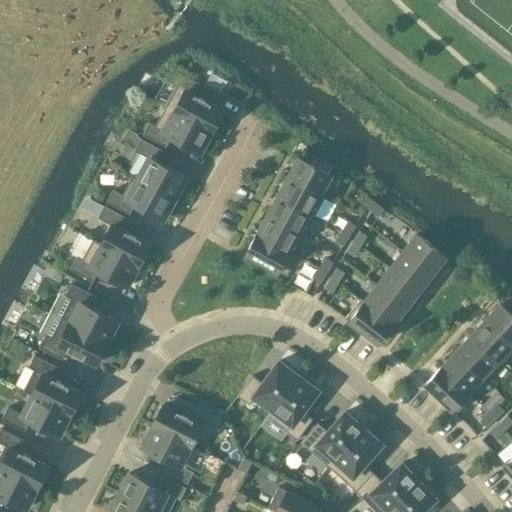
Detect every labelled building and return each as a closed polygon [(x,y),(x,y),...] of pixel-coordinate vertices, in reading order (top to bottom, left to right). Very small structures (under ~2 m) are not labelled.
[(210,79),(226,87),(231,78),(214,70),(210,79)] [(177,86),(166,106),(212,131),(224,110),(195,94),(201,83),(178,71),(171,83),(177,86)] [(150,122),(143,134),(167,147),(172,136),(201,152),(212,131),(166,106),(156,125),(150,122)] [(139,153),(129,171),(134,174),(134,175),(176,198),(183,187),(182,187),(187,177),(158,161),(164,150),(141,138),(135,150),(139,153)] [(332,175),(317,166),(321,159),(305,150),(300,158),(299,157),(288,177),(321,195),(332,175)] [(113,189),(107,201),(130,214),(136,203),(164,219),(170,208),(171,209),(176,198),(134,175),(123,194),(113,189)] [(288,177),(278,196),(310,213),(321,195),(288,177)] [(374,202),(365,194),(360,201),(370,208),(374,202)] [(278,196),(267,215),(300,232),(310,213),(278,196)] [(374,202),(370,208),(379,215),(384,209),(374,202)] [(112,224),(102,243),(93,238),(93,239),(139,264),(150,244),(122,228),(128,217),(105,205),(98,217),(112,224)] [(379,215),(383,218),(388,213),(384,210),(379,215)] [(267,215),(257,234),(294,254),(294,252),(290,250),(300,232),(267,215)] [(349,235),(356,224),(349,220),(342,231),(349,235)] [(349,235),(342,231),(336,241),(343,245),(349,235)] [(360,231),(353,241),(360,245),(366,235),(360,231)] [(417,233),(403,251),(433,274),(447,256),(417,233)] [(294,254),(257,234),(246,253),(283,273),(294,254)] [(77,256),(70,268),(93,281),(99,270),(128,286),(139,264),(93,239),(82,259),(77,256)] [(347,251),(354,255),(360,245),(353,241),(347,251)] [(403,251),(390,268),(420,291),(433,274),(403,251)] [(327,272),(333,262),(326,257),(320,268),(327,272)] [(337,267),(331,278),(337,282),(344,272),(337,267)] [(314,278),(320,282),(327,272),(320,268),(314,278)] [(376,285),(407,308),(420,291),(390,268),(376,285)] [(331,292),(337,282),(331,278),(325,288),(331,292)] [(71,298),(61,318),(108,342),(119,320),(89,306),(95,294),(72,283),(65,295),(71,298)] [(364,301),(360,298),(360,299),(393,325),(407,308),(376,285),(364,301)] [(346,317),(379,343),(393,325),(360,299),(346,317)] [(511,313),(501,303),(485,320),(511,344),(511,313)] [(97,363),(108,342),(61,318),(51,338),(45,335),(39,347),(62,359),(68,348),(97,363)] [(511,344),(485,320),(470,336),(501,364),(511,352),(511,344)] [(501,364),(470,336),(456,351),(486,380),(501,364)] [(456,351),(441,367),(471,396),(486,380),(456,351)] [(24,390),(32,394),(71,413),(82,392),(53,377),(58,366),(35,354),(29,367),(34,369),(24,390)] [(270,413),(271,413),(301,372),(286,362),(285,364),(280,360),(264,382),(253,374),(238,395),(249,403),(255,396),(273,409),(270,413)] [(456,412),(471,396),(441,367),(426,383),(456,412)] [(286,430),(298,439),(313,418),(302,411),(319,389),(314,385),(315,383),(301,372),(271,413),(289,427),(286,430)] [(60,434),(71,413),(32,394),(22,413),(8,406),(2,419),(25,431),(31,420),(60,434)] [(214,431),(221,419),(198,407),(193,418),(164,403),(153,425),(196,447),(206,427),(214,431)] [(498,405),(490,413),(495,418),(504,410),(498,405)] [(352,413),(351,415),(346,411),(328,431),(318,423),(301,442),(329,466),(364,427),(362,425),(364,423),(352,413)] [(487,426),(495,418),(490,413),(481,421),(487,426)] [(511,419),(508,415),(499,423),(504,429),(511,421),(511,419)] [(496,437),(504,429),(499,423),(490,432),(496,437)] [(171,461),(166,472),(187,483),(194,471),(186,467),(196,447),(153,425),(143,446),(171,461)] [(0,442),(5,445),(0,454),(0,466),(38,487),(49,465),(19,450),(25,439),(2,427),(0,430),(0,442)] [(346,481),(356,491),(375,470),(366,461),(382,443),(364,427),(329,466),(346,481)] [(239,468),(246,471),(251,460),(244,457),(239,468)] [(385,479),(375,470),(356,491),(365,500),(376,511),(385,511),(421,478),(409,465),(407,467),(403,462),(385,479)] [(0,493),(27,508),(38,487),(0,466),(0,493)] [(158,486),(129,472),(124,482),(118,492),(156,511),(169,511),(177,498),(179,499),(185,488),(163,476),(158,486)] [(306,476),(299,484),(309,489),(314,483),(306,476)] [(434,491),(421,478),(385,511),(420,511),(436,497),(432,492),(434,491)] [(277,511),(276,511),(318,511),(321,508),(278,486),(267,506),(277,511)] [(156,511),(118,492),(112,504),(113,505),(108,511),(156,511)] [(244,504),(248,497),(237,492),(233,499),(244,504)]
